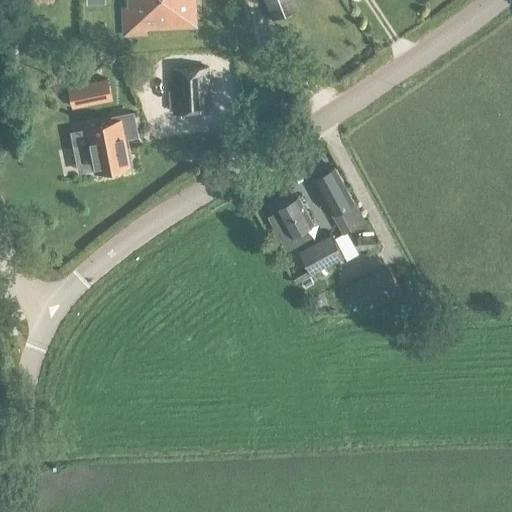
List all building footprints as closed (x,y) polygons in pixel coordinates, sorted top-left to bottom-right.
[(170,24),(195,23),(193,0),(140,0),(142,20),(161,20),(160,16),(170,15),(170,24)] [(207,69),(173,71),(176,113),(210,111),(207,69)] [(108,76),(104,77),(78,83),(68,85),(72,107),(113,98),(108,76)] [(281,79),(250,91),(257,112),(289,100),(281,79)] [(113,106),(74,110),(75,118),(113,114),(113,106)] [(88,130),(71,133),(80,176),(97,173),(134,166),(128,139),(141,136),(136,110),(113,115),(114,119),(87,124),(88,130)] [(215,145),(197,150),(200,165),(219,159),(216,148),(215,145)] [(333,211),(353,200),(335,167),(314,179),(332,212),(333,211)] [(278,212),(269,216),(287,251),(297,245),(296,244),(311,235),(305,226),(312,222),(298,196),(276,208),(278,212)] [(332,234),(301,252),(308,264),(313,273),(344,256),(332,234)] [(377,235),(356,236),(357,249),(378,248),(377,235)] [(361,314),(362,313),(402,293),(389,266),(348,287),(361,313),(361,314)] [(313,282),(310,275),(301,279),(305,286),(313,282)] [(341,310),(349,324),(360,318),(352,304),(341,310)]
